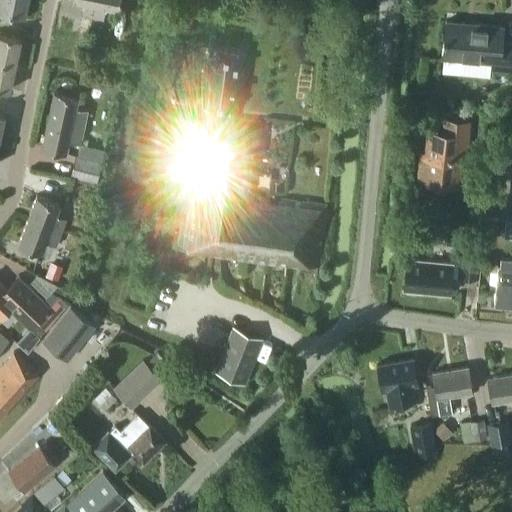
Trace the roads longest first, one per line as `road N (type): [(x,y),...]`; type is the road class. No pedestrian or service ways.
road 1 (residential): [(356,307),(385,0)]
road 2 (residential): [(167,511),(356,307)]
road 3 (residential): [(0,216),(12,198),(49,0)]
road 4 (residential): [(511,334),(356,307)]
